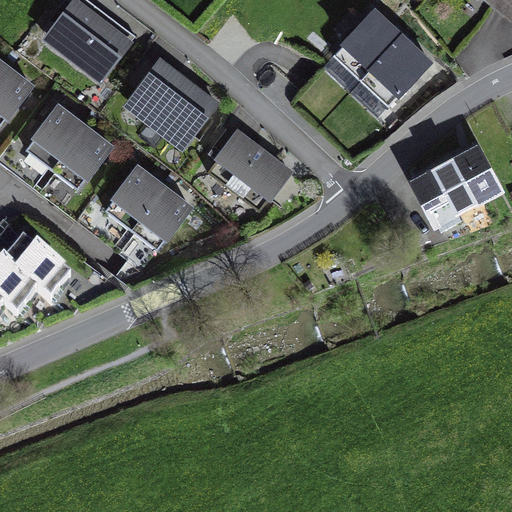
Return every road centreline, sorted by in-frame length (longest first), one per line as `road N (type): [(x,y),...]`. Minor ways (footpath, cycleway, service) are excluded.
road 1 (residential): [(0,372),(286,244),(356,195)]
road 2 (residential): [(129,0),(356,195)]
road 3 (residential): [(356,195),(443,118),(511,76)]
road 4 (residential): [(111,263),(5,183)]
